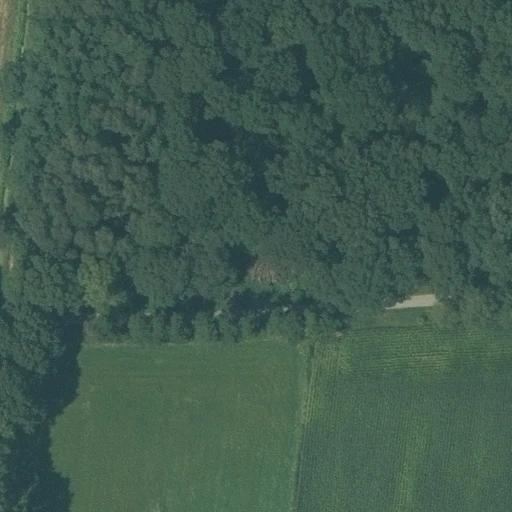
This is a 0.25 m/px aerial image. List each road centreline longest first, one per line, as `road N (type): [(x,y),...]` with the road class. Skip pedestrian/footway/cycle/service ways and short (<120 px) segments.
road 1 (unclassified): [(511,292),(198,316),(0,318)]
road 2 (track): [(45,0),(7,318),(11,372),(0,473)]
